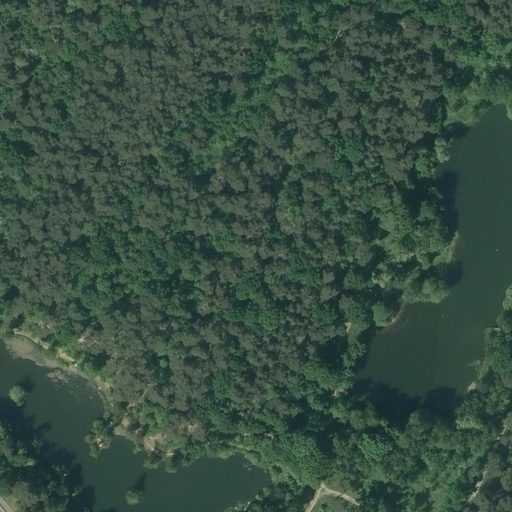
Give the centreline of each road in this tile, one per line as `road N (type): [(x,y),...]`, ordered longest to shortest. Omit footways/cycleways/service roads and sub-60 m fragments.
road 1 (track): [(320,496),(343,334),(378,285)]
road 2 (track): [(349,0),(511,31)]
road 3 (track): [(62,0),(0,139)]
